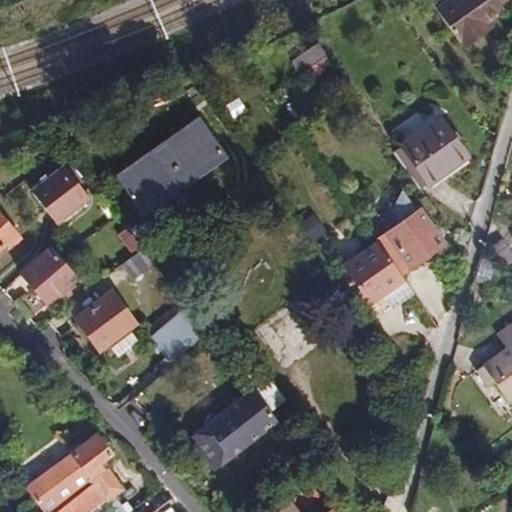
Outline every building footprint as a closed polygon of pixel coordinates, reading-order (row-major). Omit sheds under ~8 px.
[(412,0),(392,0),(399,9),(412,0)] [(504,0),(448,0),(436,9),(464,49),(483,35),(479,29),(488,23),(505,10),(500,3),(504,0)] [(479,29),(483,35),(492,29),(488,23),(479,29)] [(332,66),(325,56),(306,69),(314,80),(332,66)] [(114,175),(143,217),(226,158),(197,116),(114,175)] [(421,191),(467,157),(439,118),(392,151),(421,191)] [(31,192),(56,224),(88,199),(62,168),(31,192)] [(377,243),(399,274),(443,243),(419,209),(417,211),(402,190),(391,209),(396,219),(399,223),(375,240),(377,243)] [(20,238),(0,214),(0,249),(2,248),(5,251),(20,238)] [(511,254),(502,241),(491,248),(504,266),(511,259),(511,254)] [(368,305),(404,280),(399,274),(377,243),(341,268),(368,305)] [(49,250),(20,275),(46,305),(56,296),(67,287),(75,280),(49,250)] [(138,252),(121,265),(132,279),(149,266),(138,252)] [(72,293),(67,287),(56,296),(61,303),(72,293)] [(73,318),(98,351),(107,345),(128,329),(135,324),(109,290),(73,318)] [(303,296),(256,322),(280,367),(327,341),(303,296)] [(151,339),(170,361),(202,334),(183,312),(151,339)] [(491,379),(508,404),(511,400),(511,325),(498,335),(507,349),(482,366),(475,371),(484,384),(491,379)] [(128,329),(107,345),(117,358),(138,342),(128,329)] [(252,390),(270,412),(285,401),(267,378),(252,390)] [(212,473),(277,422),(270,412),(252,390),(251,389),(186,440),(212,473)] [(24,488),(41,511),(89,511),(92,510),(112,495),(121,488),(107,470),(105,471),(99,462),(111,452),(96,433),(24,488)] [(313,468),(291,439),(269,457),(282,472),(284,470),(295,482),(313,468)] [(299,488),(279,504),(285,511),(291,511),(308,499),(299,488)] [(112,495),(92,510),(93,511),(128,511),(131,510),(126,502),(120,506),(112,495)] [(497,502),(503,511),(511,511),(511,510),(504,498),(497,502)]
